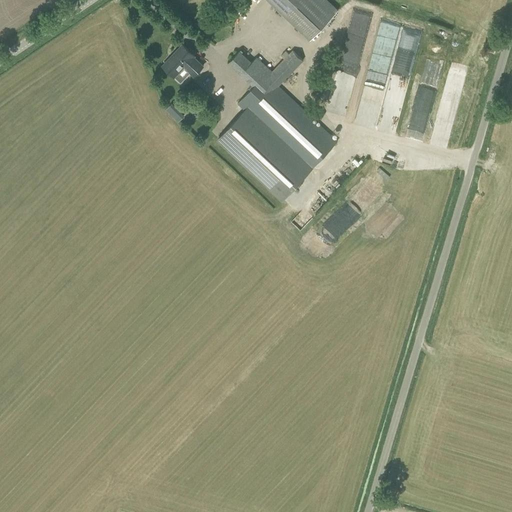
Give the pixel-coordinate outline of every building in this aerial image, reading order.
[(269,0),(310,39),(338,10),(327,0),(269,0)] [(349,35),(363,39),(369,15),(354,12),(349,35)] [(203,66),(198,61),(193,56),(194,55),(183,44),(162,65),(174,76),(184,66),(194,75),(203,66)] [(278,86),(301,61),(303,59),(293,50),(273,71),(257,56),(253,61),(240,49),(229,61),(254,85),(238,102),(246,109),(310,170),(337,142),(278,86)] [(178,121),(183,117),(170,104),(166,108),(178,121)] [(310,170),(246,109),(217,139),(282,200),(310,170)]
